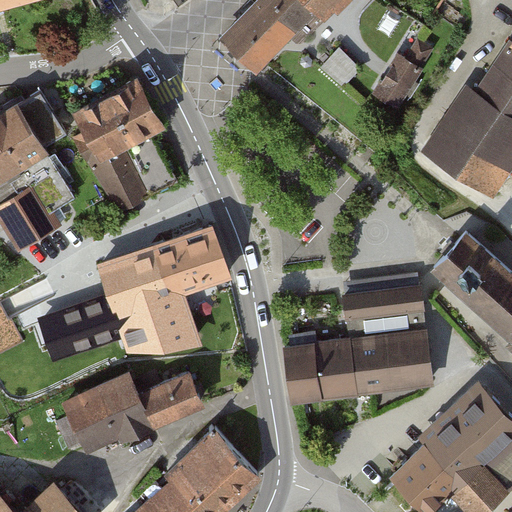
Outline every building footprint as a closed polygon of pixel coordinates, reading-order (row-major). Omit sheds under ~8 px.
[(259,0),(224,35),(256,67),(315,8),(320,11),(325,7),(330,12),(335,7),(338,10),(347,0),(259,0)] [(376,92),(396,104),(404,92),(412,97),(421,83),(412,77),(431,47),(419,40),(409,57),(401,52),(376,92)] [(511,45),(439,155),(494,191),(511,163),(511,45)] [(360,65),(340,48),(326,63),(347,81),(360,65)] [(132,80),(78,111),(88,130),(74,138),(119,209),(177,180),(151,128),(162,121),(141,83),(132,80)] [(41,90),(0,115),(0,212),(20,245),(59,222),(52,209),(74,195),(44,146),(67,132),(41,90)] [(229,272),(210,221),(101,261),(137,358),(200,335),(183,288),(229,272)] [(446,254),(434,267),(511,335),(511,340),(509,344),(511,346),(511,271),(466,230),(455,244),(452,241),(442,251),(446,254)] [(346,291),(351,338),(316,343),(315,333),(291,335),(292,345),(286,346),(292,398),(434,381),(422,281),(346,291)] [(123,373),(58,399),(79,453),(145,427),(123,373)] [(146,397),(160,427),(207,406),(194,376),(146,397)] [(511,431),(511,409),(486,382),(391,474),(428,511),(455,487),(479,511),(481,511),(504,489),(479,463),(511,431)] [(216,511),(259,472),(215,425),(166,471),(177,482),(144,511),(216,511)] [(0,511),(82,511),(55,484),(25,511),(18,511),(0,492),(0,511)]
